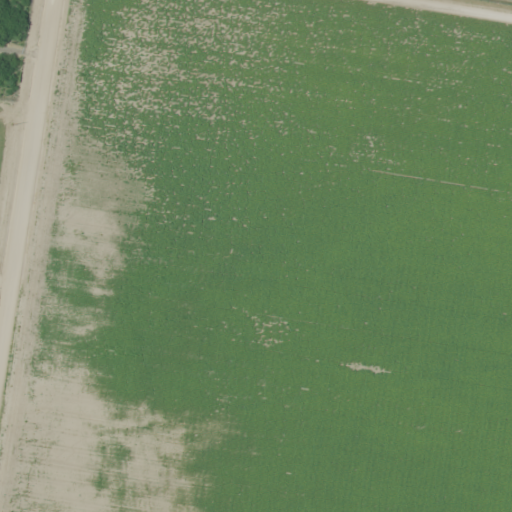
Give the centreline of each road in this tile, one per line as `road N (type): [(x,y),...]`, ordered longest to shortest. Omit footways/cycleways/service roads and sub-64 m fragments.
road 1 (residential): [(54,0),(0,299)]
road 2 (residential): [(370,0),(511,22)]
